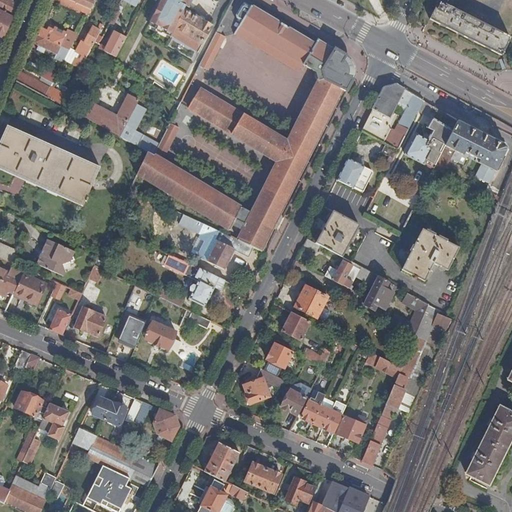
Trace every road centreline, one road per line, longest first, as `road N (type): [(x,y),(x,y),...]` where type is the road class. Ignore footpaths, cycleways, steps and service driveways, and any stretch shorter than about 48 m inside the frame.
road 1 (residential): [(386,48),(204,410)]
road 2 (residential): [(444,511),(204,410)]
road 3 (residential): [(0,324),(204,410)]
road 4 (unknown): [(0,80),(127,154)]
road 5 (secondary): [(511,116),(386,48)]
